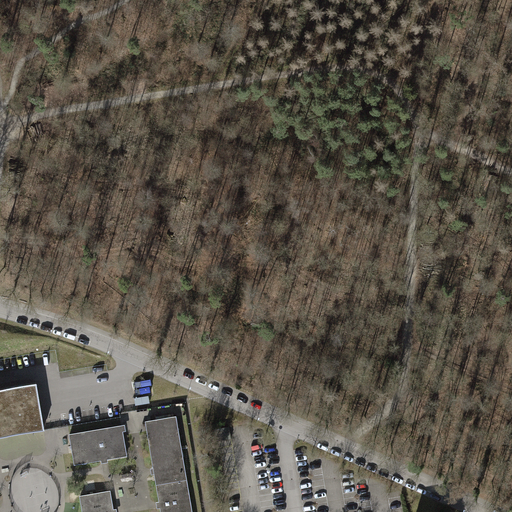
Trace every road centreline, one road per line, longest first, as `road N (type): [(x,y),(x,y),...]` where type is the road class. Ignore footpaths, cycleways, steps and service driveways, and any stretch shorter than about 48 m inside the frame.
road 1 (track): [(338,450),(404,384),(414,131),(406,89),(345,65),(24,123),(0,120)]
road 2 (residential): [(475,509),(134,355),(0,309)]
